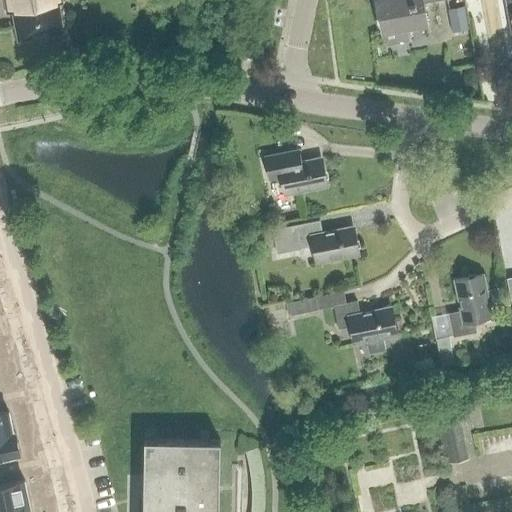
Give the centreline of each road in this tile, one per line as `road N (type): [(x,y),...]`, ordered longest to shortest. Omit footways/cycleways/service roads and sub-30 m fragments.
road 1 (residential): [(84,511),(0,226)]
road 2 (unclassified): [(287,98),(141,81),(0,96)]
road 3 (residential): [(511,200),(425,237),(408,233),(397,210),(412,118)]
road 4 (unclassified): [(412,118),(287,98)]
